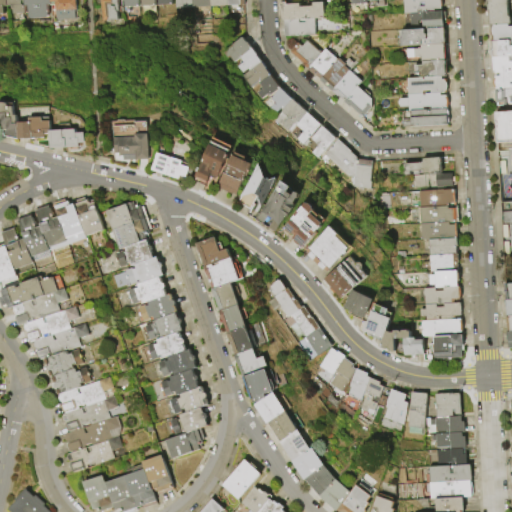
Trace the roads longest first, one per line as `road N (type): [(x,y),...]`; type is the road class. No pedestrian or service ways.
road 1 (residential): [(511,373),(451,378),(399,371),(347,337),(279,259),(206,209),(0,152)]
road 2 (residential): [(465,0),(494,511)]
road 3 (residential): [(165,192),(232,405),(207,479),(174,511)]
road 4 (residential): [(474,140),(361,140),(281,66),(266,0)]
road 5 (residential): [(75,169),(0,207),(10,351),(26,397)]
road 6 (residential): [(312,511),(232,405)]
